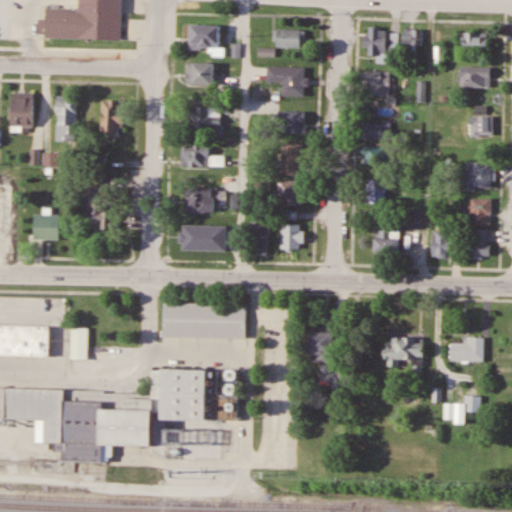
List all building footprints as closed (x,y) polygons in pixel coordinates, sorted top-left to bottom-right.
[(47,8),(79,9),(79,0),(121,0),(120,38),(46,35),(47,8)] [(189,25),(189,49),(220,49),(220,25),(189,25)] [(398,36),(389,35),(389,28),(366,27),(365,55),(377,55),(377,62),(398,62),(398,36)] [(304,29),(276,29),(276,47),(304,47),(304,29)] [(423,29),(404,29),(404,46),(423,46),(423,29)] [(488,52),(488,33),(463,33),(463,52),(488,52)] [(187,83),(215,83),(215,63),(187,63),(187,83)] [(268,65),(306,66),(305,94),(284,93),(284,80),(267,79),(268,65)] [(491,66),(462,66),(462,86),(491,86),(491,66)] [(390,70),(362,70),(362,94),(390,94),(390,70)] [(33,91),(10,91),(10,125),(33,125),(33,91)] [(76,95),(57,95),(57,141),(76,141),(76,95)] [(101,133),(123,133),(123,99),(101,99),(101,133)] [(222,106),(189,106),(189,131),(222,131),(222,106)] [(494,114),(487,114),(487,106),(473,106),(473,136),(494,136),(494,114)] [(307,131),(307,109),(285,109),(285,131),(307,131)] [(391,122),(361,122),(361,139),(391,139),(391,122)] [(282,173),(302,173),(302,142),(282,142),(282,173)] [(211,154),(211,144),(183,144),(183,165),(225,165),(225,154),(211,154)] [(362,163),(391,163),(391,145),(362,145),(362,163)] [(493,162),(466,162),(466,187),(493,187),(493,162)] [(304,179),(278,179),(278,204),(304,204),(304,179)] [(386,179),(365,179),(365,203),(386,203),(386,179)] [(84,227),(117,228),(118,211),(105,210),(105,184),(84,184),(84,227)] [(214,212),(214,186),(184,186),(184,212),(214,212)] [(492,225),(492,198),(469,198),(469,215),(471,215),(471,225),(492,225)] [(420,212),(410,212),(410,227),(421,227),(420,212)] [(34,239),(60,239),(60,213),(34,213),(34,239)] [(282,249),(303,249),(303,223),(282,223),(282,249)] [(400,228),(375,228),(375,254),(400,254),(400,228)] [(469,257),(490,257),(490,228),(469,228),(469,257)] [(454,231),(434,231),(434,256),(454,256),(454,231)] [(255,233),(255,254),(267,254),(267,233),(255,233)] [(164,334),(245,337),(246,304),(165,301),(164,334)] [(0,353),(0,323),(47,324),(47,355),(0,353)] [(71,358),(87,358),(87,326),(71,326),(71,358)] [(334,328),(312,328),(312,361),(334,361),(334,328)] [(485,361),(485,336),(465,336),(465,341),(452,341),(452,361),(485,361)] [(389,337),(389,359),(425,359),(425,337),(389,337)] [(205,419),(206,368),(152,368),(151,391),(0,388),(0,419),(44,420),(44,443),(152,444),(153,418),(205,419)] [(466,402),(446,402),(446,421),(466,421),(467,411),(482,411),(482,394),(466,394),(466,402)]
